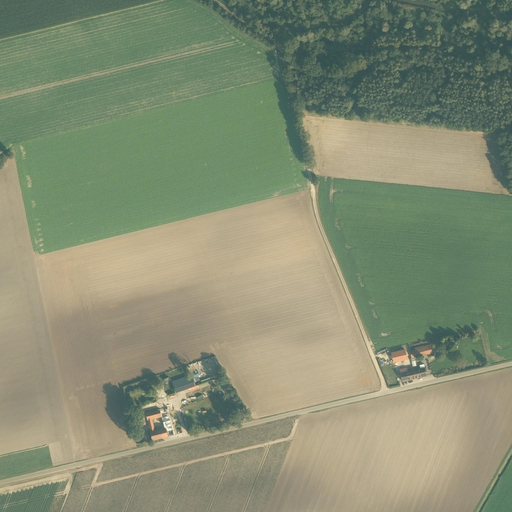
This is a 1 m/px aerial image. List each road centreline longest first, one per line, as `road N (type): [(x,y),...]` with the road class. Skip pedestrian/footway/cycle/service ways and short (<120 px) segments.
road 1 (unclassified): [(511,363),(0,483)]
road 2 (track): [(209,0),(279,47),(317,220),(386,392)]
